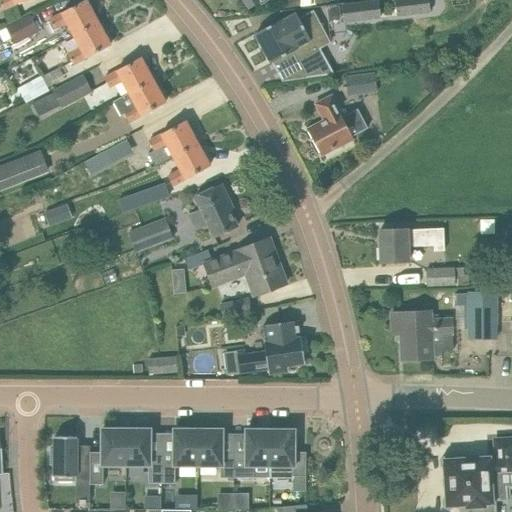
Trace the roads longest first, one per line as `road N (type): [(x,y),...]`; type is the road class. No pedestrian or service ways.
road 1 (residential): [(29,394),(356,398)]
road 2 (unclassified): [(307,210),(511,24)]
road 3 (residential): [(307,210),(229,64),(177,0)]
road 4 (residential): [(356,398),(307,210)]
road 5 (unclassified): [(356,398),(511,400)]
